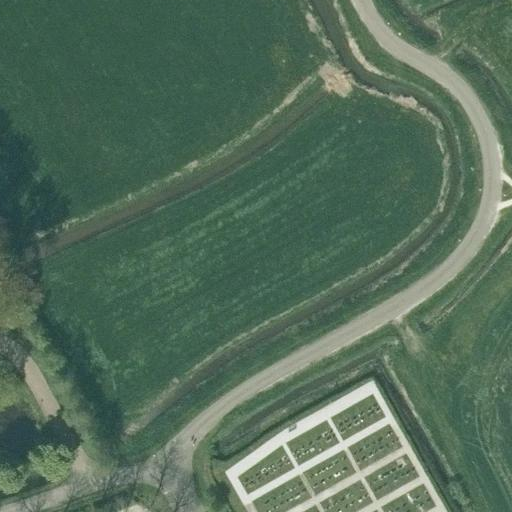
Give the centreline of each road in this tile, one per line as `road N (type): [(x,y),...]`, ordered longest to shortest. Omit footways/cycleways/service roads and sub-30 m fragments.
road 1 (unclassified): [(168,470),(193,433),(229,402),(439,278),(488,210),(491,159),(469,100),(382,33),(359,0)]
road 2 (residential): [(89,485),(23,368),(0,352)]
